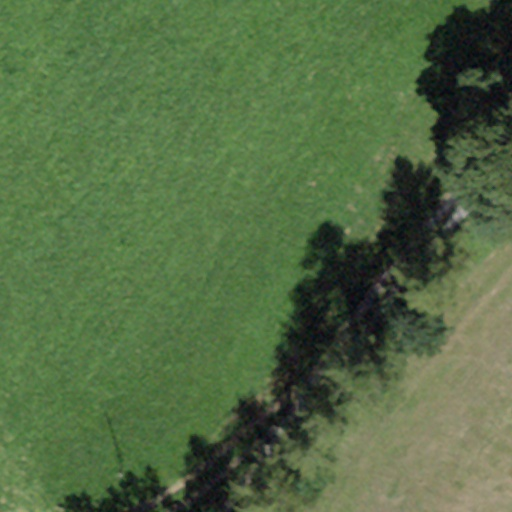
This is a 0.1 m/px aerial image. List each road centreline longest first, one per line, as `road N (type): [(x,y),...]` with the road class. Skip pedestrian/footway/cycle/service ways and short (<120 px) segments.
road 1 (track): [(511,130),(307,416),(221,511)]
road 2 (track): [(133,511),(307,416)]
